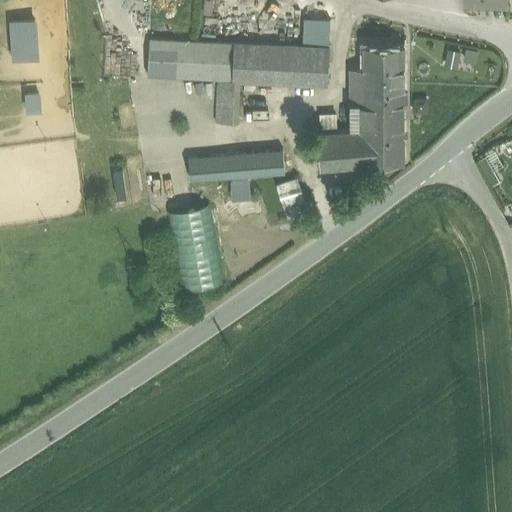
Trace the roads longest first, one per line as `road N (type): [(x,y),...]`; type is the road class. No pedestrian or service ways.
road 1 (tertiary): [(0,463),(449,149)]
road 2 (unclassified): [(350,0),(511,40)]
